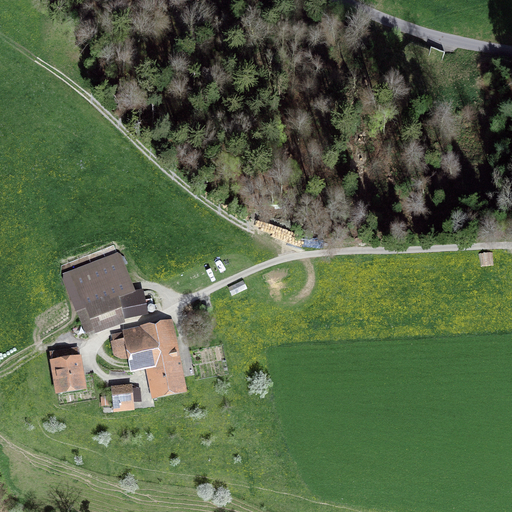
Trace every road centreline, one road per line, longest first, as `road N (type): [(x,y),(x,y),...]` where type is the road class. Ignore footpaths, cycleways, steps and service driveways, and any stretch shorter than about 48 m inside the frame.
road 1 (track): [(0,34),(202,206),(306,253)]
road 2 (track): [(306,253),(107,332),(90,353),(94,368),(106,378),(139,378)]
road 3 (track): [(511,244),(306,253)]
road 4 (unclassified): [(340,0),(420,32),(511,50)]
